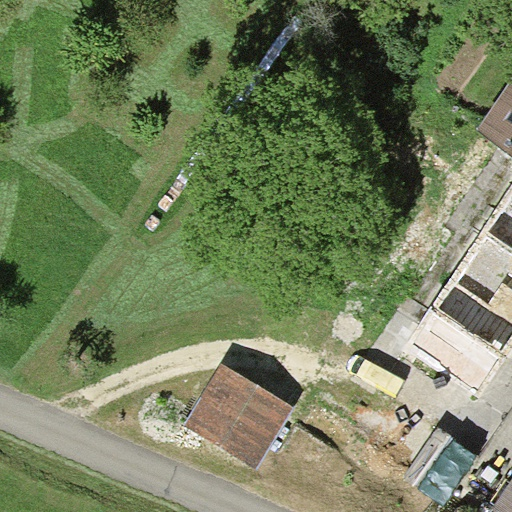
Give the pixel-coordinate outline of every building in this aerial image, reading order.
[(511,86),(476,139),(511,162),(511,86)] [(478,406),(506,369),(511,372),(511,370),(511,169),(418,309),(427,315),(401,354),(478,406)] [(223,368),(186,428),(258,472),(295,412),(223,368)] [(438,430),(405,480),(437,502),(470,452),(438,430)] [(511,511),(511,491),(497,511),(511,511)]
